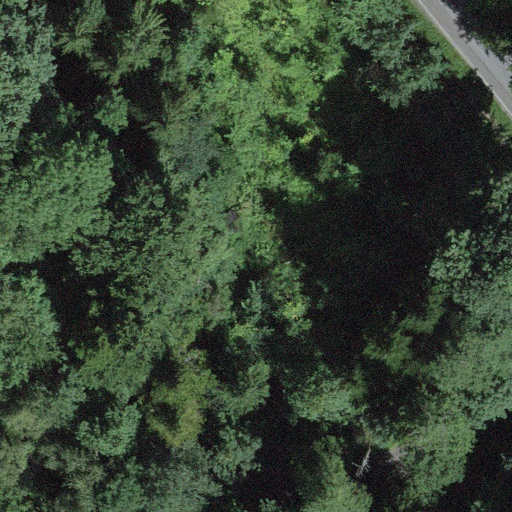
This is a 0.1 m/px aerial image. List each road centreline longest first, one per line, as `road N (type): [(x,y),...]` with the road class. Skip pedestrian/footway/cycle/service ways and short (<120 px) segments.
road 1 (track): [(0,253),(61,308),(165,447),(229,488),(286,494),(363,478),(511,405)]
road 2 (tertiary): [(409,0),(511,121)]
